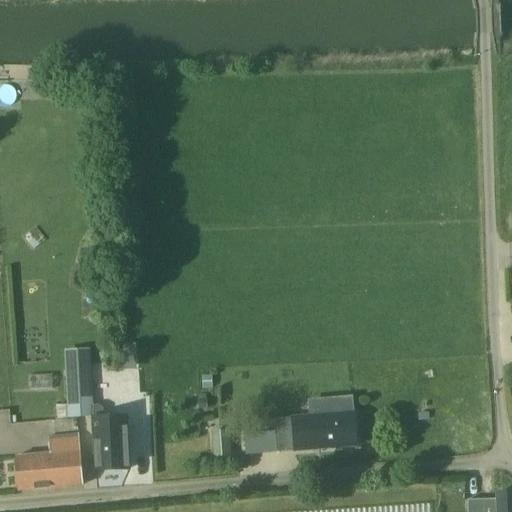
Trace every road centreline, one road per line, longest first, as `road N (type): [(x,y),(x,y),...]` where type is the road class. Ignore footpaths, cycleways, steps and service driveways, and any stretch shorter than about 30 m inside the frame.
road 1 (residential): [(506,456),(0,508)]
road 2 (unclassified): [(506,456),(482,0)]
